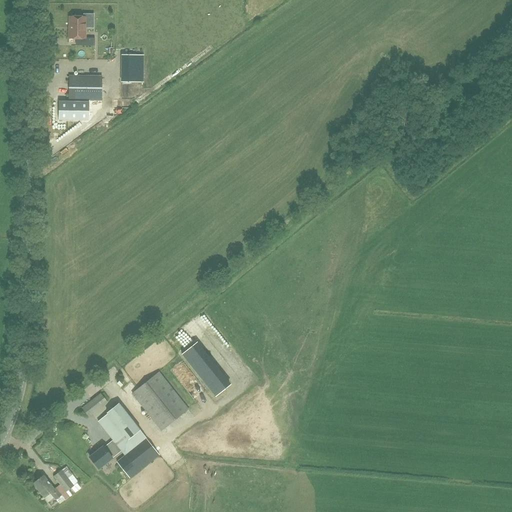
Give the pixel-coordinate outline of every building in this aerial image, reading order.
[(68,38),(68,39),(80,39),(80,46),(94,46),(94,38),(84,38),(84,17),(69,17),(69,38),(68,38)] [(143,83),(143,55),(123,55),(123,83),(143,83)] [(69,100),(101,100),(101,76),(69,76),(69,100)] [(58,120),(88,120),(89,102),(59,102),(58,120)] [(78,132),(48,150),(53,157),(83,140),(78,132)] [(199,350),(204,346),(196,337),(191,341),(199,350)] [(181,350),(212,391),(223,383),(192,342),(181,350)] [(188,409),(158,372),(132,393),(161,430),(188,409)] [(88,416),(107,401),(101,393),(82,408),(88,416)] [(129,479),(158,456),(119,404),(107,413),(107,414),(98,421),(113,441),(104,448),(103,446),(89,457),(98,469),(121,451),(125,456),(116,462),(129,479)] [(111,461),(104,468),(110,474),(117,467),(111,461)] [(59,504),(78,491),(81,488),(77,483),(82,479),(75,469),(71,472),(67,466),(54,476),(60,484),(54,489),(44,475),(33,483),(44,497),(50,493),(55,500),(56,499),(59,504)]
